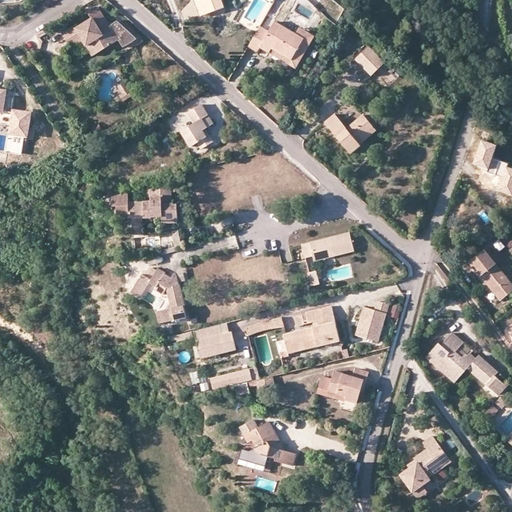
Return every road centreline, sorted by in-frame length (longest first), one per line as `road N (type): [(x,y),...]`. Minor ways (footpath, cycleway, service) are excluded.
road 1 (residential): [(126,0),(349,199)]
road 2 (residential): [(488,0),(464,144),(421,262)]
road 3 (residential): [(421,262),(365,478),(370,511)]
road 4 (unknown): [(246,311),(421,262)]
road 5 (unknown): [(398,350),(506,490)]
